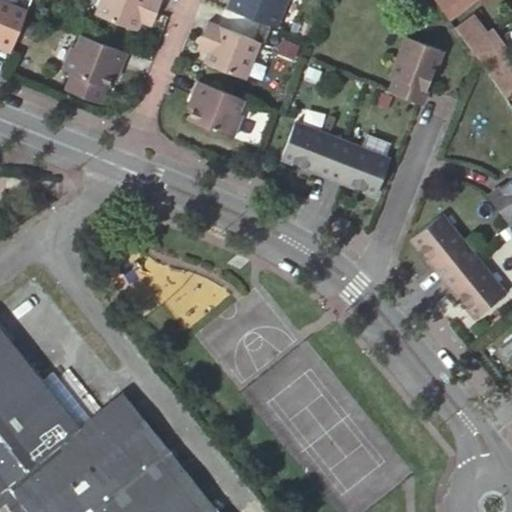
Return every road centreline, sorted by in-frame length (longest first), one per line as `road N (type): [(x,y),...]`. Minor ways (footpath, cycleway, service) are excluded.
road 1 (residential): [(133,171),(280,235),(357,284),(485,441),(490,469)]
road 2 (unknown): [(357,284),(402,209),(441,96)]
road 3 (residential): [(200,0),(133,171)]
road 4 (residential): [(0,120),(133,171)]
